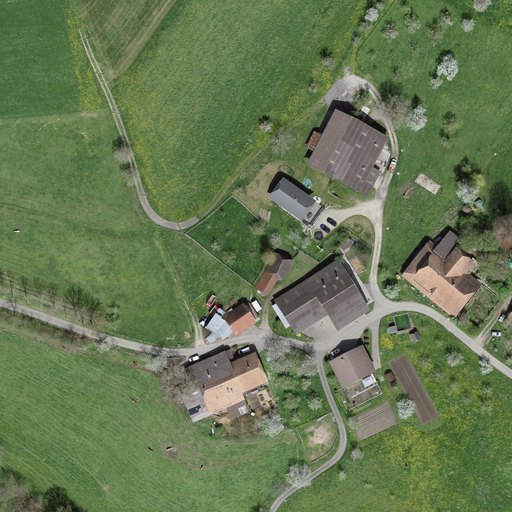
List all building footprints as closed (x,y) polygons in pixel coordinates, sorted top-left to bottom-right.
[(361,176),(381,137),(337,114),(310,165),(367,195),(370,189),(362,185),(366,178),(361,176)] [(274,198),(301,217),(311,203),(284,184),(274,198)] [(438,206),(417,192),(411,202),(431,216),(438,206)] [(426,225),(398,206),(387,222),(414,241),(426,225)] [(359,217),(350,212),(345,222),(353,227),(357,220),(359,217)] [(357,220),(353,227),(345,222),(342,227),(366,240),(372,228),(357,220)] [(432,244),(406,277),(430,296),(435,289),(446,298),(442,302),(452,310),(474,283),(463,274),(471,264),(458,254),(465,244),(452,234),(440,250),(432,244)] [(345,250),(353,243),(349,239),(341,246),(345,250)] [(279,276),(288,265),(279,258),(271,270),(279,276)] [(366,306),(339,264),(278,303),(293,327),(325,307),(336,325),(366,306)] [(266,272),(256,287),(265,293),(275,278),(266,272)] [(236,333),(253,321),(243,307),(227,319),(236,333)] [(345,360),(342,355),(332,360),(345,384),(372,371),(362,351),(345,360)] [(193,387),(181,392),(192,419),(243,397),(240,390),(263,380),(254,359),(236,367),(232,359),(227,361),(224,353),(186,370),(193,387)]
